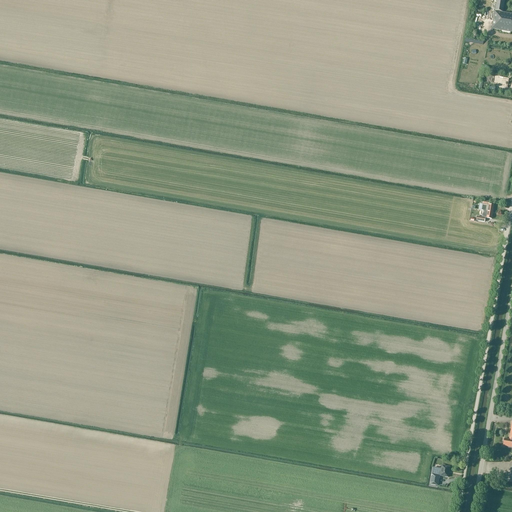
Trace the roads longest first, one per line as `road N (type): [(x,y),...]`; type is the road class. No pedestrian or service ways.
road 1 (unclassified): [(511,205),(456,511)]
road 2 (unclassified): [(472,511),(511,298)]
road 3 (track): [(120,511),(0,490)]
